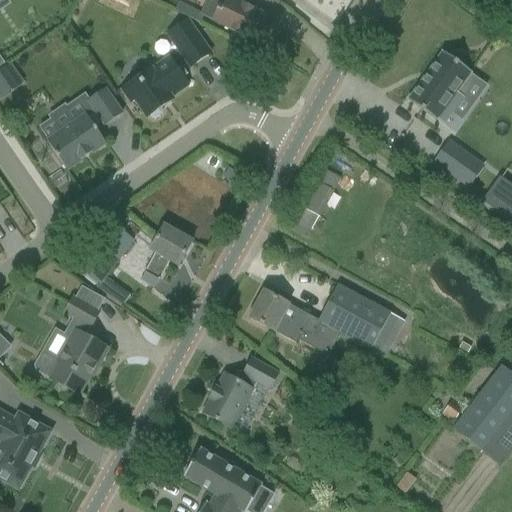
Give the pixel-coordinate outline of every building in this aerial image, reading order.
[(276,22),(230,0),(207,0),(200,16),(213,22),(264,47),(276,22)] [(211,55),(188,21),(168,35),(191,69),(211,55)] [(407,99),(407,98),(406,99),(434,121),(435,120),(441,125),(462,98),(456,93),(470,75),(471,74),(442,52),(441,53),(442,54),(407,99)] [(135,101),(147,119),(150,118),(155,120),(162,115),(162,109),(173,101),(171,98),(188,86),(169,59),(152,71),(151,70),(121,90),(131,104),(135,101)] [(0,71),(0,90),(18,77),(9,65),(0,71)] [(47,143),(67,172),(106,145),(96,130),(104,125),(105,127),(122,116),(105,90),(88,102),(95,112),(87,118),(86,116),(47,143)] [(485,167),(472,158),(455,180),(468,190),(485,167)] [(298,227),(312,233),(339,176),(324,170),(298,227)] [(511,190),(500,182),(485,202),(511,221),(511,190)] [(80,270),(99,286),(134,242),(114,226),(80,270)] [(146,274),(159,282),(160,281),(160,280),(169,263),(179,268),(192,243),(164,227),(151,252),(156,255),(146,274)] [(320,323),(319,324),(340,335),(371,353),(372,351),(385,358),(403,323),(337,286),(318,322),(320,323)] [(129,297),(116,288),(109,298),(121,307),(129,297)] [(250,320),(275,334),(295,345),(296,342),(328,358),(340,335),(319,324),(320,323),(318,322),(264,293),(250,320)] [(91,329),(99,314),(73,300),(65,314),(91,329)] [(36,373),(79,397),(97,366),(99,367),(108,350),(76,332),(58,362),(46,355),(40,357),(34,366),(36,373)] [(0,360),(12,348),(0,336),(0,360)] [(255,386),(268,393),(278,376),(252,361),(243,376),(244,377),(240,384),(225,375),(217,390),(216,389),(210,400),(211,400),(203,415),(233,431),(253,392),(252,391),(255,386)] [(511,452),(511,375),(502,368),(453,431),(484,455),(500,468),(511,452)] [(463,410),(451,402),(442,415),(453,423),(463,410)] [(0,479),(18,490),(31,467),(34,469),(35,467),(32,465),(36,458),(38,460),(40,458),(37,456),(50,434),(20,417),(16,423),(0,413),(0,479)] [(264,511),(274,495),(261,488),(262,487),(239,473),(240,470),(225,461),(223,464),(200,450),(184,478),(215,496),(209,506),(206,504),(201,511),(264,511)] [(403,465),(399,458),(392,462),(397,469),(403,465)]
